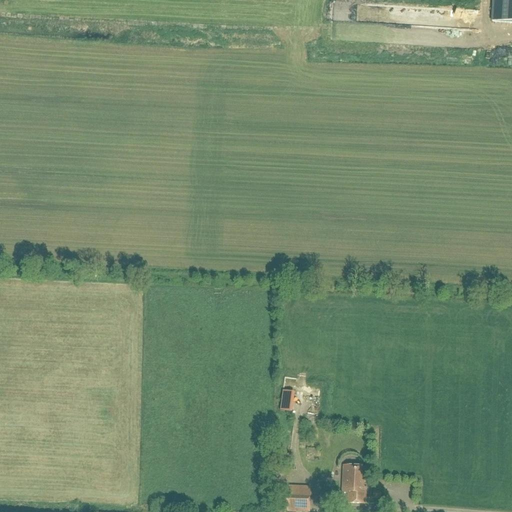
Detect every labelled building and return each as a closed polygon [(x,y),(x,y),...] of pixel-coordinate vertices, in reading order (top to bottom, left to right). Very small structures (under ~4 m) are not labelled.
[(511,24),(511,0),(493,0),(492,23),(511,24)] [(394,34),(403,34),(403,25),(394,25),(394,34)] [(454,45),(453,29),(444,30),(445,45),(454,45)] [(317,440),(306,439),(306,451),(311,451),(312,448),(317,448),(317,440)] [(342,494),(348,494),(348,504),(364,505),(365,494),(364,494),(366,469),(343,468),(342,494)] [(308,511),(309,508),(310,487),(283,486),(283,494),(277,494),(276,507),(283,507),(282,511),(308,511)]
